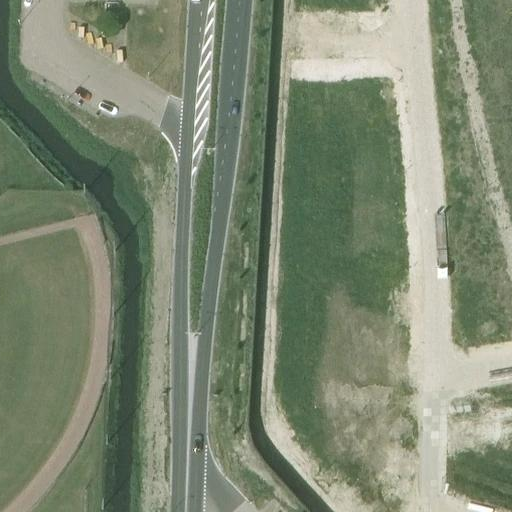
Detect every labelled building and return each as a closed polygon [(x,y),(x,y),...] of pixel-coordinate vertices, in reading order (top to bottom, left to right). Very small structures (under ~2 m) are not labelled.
[(511,13),(510,0),(497,0),(472,4),(474,24),(511,18),(511,13)] [(511,18),(474,24),(477,44),(511,39),(511,18)] [(511,39),(477,44),(480,65),(511,60),(511,39)] [(511,82),(485,89),(490,110),(511,104),(511,82)] [(511,104),(490,110),(495,130),(511,125),(511,104)] [(382,105),(343,109),(345,131),(384,127),(382,105)] [(284,123),(284,135),(294,136),(294,124),(284,123)] [(511,125),(495,130),(499,150),(511,146),(511,125)] [(384,127),(345,131),(347,152),(386,149),(384,127)] [(284,135),(283,147),(293,148),(294,136),(284,135)] [(511,146),(499,150),(504,169),(511,167),(511,146)] [(386,149),(347,152),(349,174),(388,170),(386,149)] [(282,167),(281,179),(291,179),(292,167),(282,167)] [(388,170),(349,174),(351,196),(390,193),(388,170)] [(281,179),(280,191),(290,191),(291,179),(281,179)] [(369,226),(353,226),(354,249),(393,248),(392,225),(369,226)] [(278,238),(277,250),(287,251),(288,239),(278,238)] [(393,248),(354,249),(354,270),(393,269),(393,248)] [(277,250),(276,262),(286,263),(287,251),(277,250)] [(393,269),(354,270),(355,292),(394,291),(393,269)] [(275,282),(275,293),(285,294),(285,282),(275,282)] [(394,291),(355,292),(356,314),(395,312),(394,291)] [(275,293),(274,305),(284,306),(285,294),(275,293)] [(395,312),(356,314),(356,336),(395,335),(395,312)] [(272,337),(271,349),(281,350),(282,338),(272,337)] [(271,349),(271,361),(281,362),(281,350),(271,349)] [(356,366),(355,388),(393,391),(395,368),(356,366)] [(355,388),(353,410),(392,412),(393,391),(355,388)] [(269,393),(268,405),(278,405),(279,393),(269,393)] [(268,405),(268,417),(278,417),(278,405),(268,405)] [(353,410),(352,432),(391,434),(392,412),(353,410)] [(267,426),(266,438),(276,439),(277,427),(267,426)] [(352,432),(351,453),(389,456),(391,434),(352,432)] [(351,453),(349,475),(388,477),(389,456),(351,453)] [(297,463),(290,470),(298,479),(305,472),(297,463)] [(305,472),(298,479),(306,488),(313,481),(305,472)] [(349,475),(348,497),(387,499),(388,477),(349,475)]
